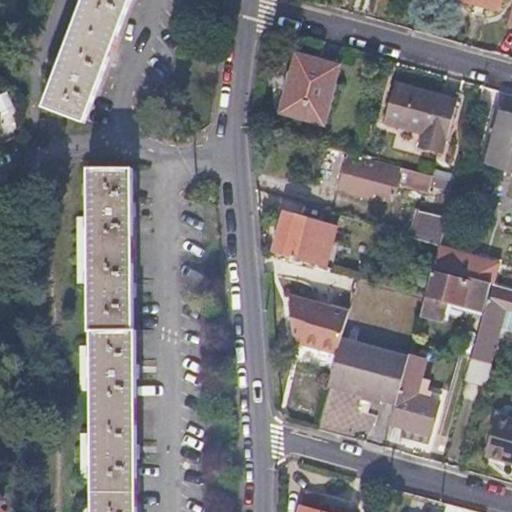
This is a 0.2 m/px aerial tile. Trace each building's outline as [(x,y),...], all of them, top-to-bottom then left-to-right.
[(125,0),(80,0),(39,106),(78,121),(125,0)] [(461,0),(499,10),(501,0),(461,0)] [(282,110),(323,122),(338,68),(297,57),(282,110)] [(458,100),(394,85),(384,122),(424,133),(420,149),(441,155),(445,139),(447,140),(458,100)] [(510,172),(511,172),(511,115),(511,116),(510,120),(496,116),(490,138),(495,140),(489,160),(511,166),(510,172)] [(435,196),(440,179),(355,156),(348,154),(340,182),(351,185),(348,192),(374,199),(376,192),(395,197),(398,186),(435,196)] [(136,511),(132,170),(88,170),(92,511),(136,511)] [(441,238),(433,268),(491,284),(492,284),(497,267),(464,258),(467,247),(452,243),(467,189),(475,191),(479,178),(458,173),(456,183),(451,200),(441,238)] [(435,196),(451,200),(456,183),(440,179),(435,196)] [(351,185),(340,182),(339,189),(348,192),(351,185)] [(427,228),(399,221),(397,226),(441,238),(451,200),(435,196),(430,216),(427,228)] [(399,221),(427,228),(430,216),(402,209),(399,221)] [(275,252),(327,265),(337,226),(286,212),(275,252)] [(486,286),(431,271),(419,318),(438,324),(444,303),(479,313),(486,286)] [(491,284),(471,358),(489,363),(499,329),(505,309),(511,311),(511,289),(492,284),(491,284)] [(304,338),(303,345),(336,354),(337,351),(341,338),(348,310),(288,294),(292,334),(304,338)] [(511,311),(505,309),(499,329),(511,332),(511,311)] [(304,338),(292,334),(292,343),(303,345),(304,338)] [(337,351),(405,368),(406,364),(408,356),(341,338),(337,351)] [(405,368),(337,351),(336,354),(328,384),(361,393),(361,396),(386,403),(387,400),(396,402),(405,368)] [(482,388),(489,363),(471,358),(463,383),(482,388)] [(423,368),(406,364),(405,368),(396,402),(389,425),(430,436),(438,405),(427,402),(431,387),(419,384),(423,368)] [(511,421),(495,417),(484,458),(511,465),(511,421)] [(318,511),(323,497),(305,493),(299,511),(318,511)]
